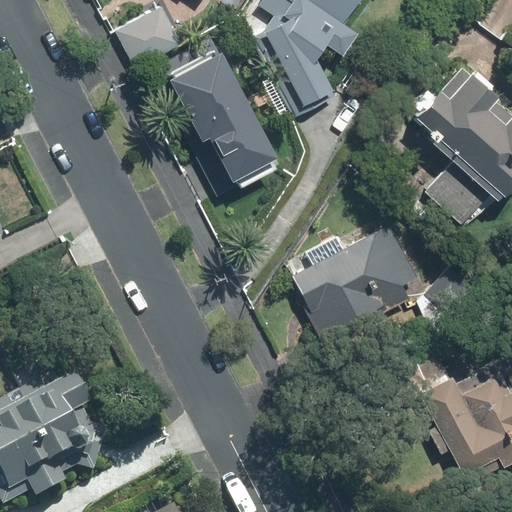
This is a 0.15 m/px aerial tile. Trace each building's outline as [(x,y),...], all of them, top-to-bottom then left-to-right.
[(219,0),(219,1),(233,10),(239,0),(219,0)] [(254,0),(254,1),(271,13),(264,22),(269,26),(250,35),(292,114),(331,94),(310,54),(321,38),(340,51),(356,28),(342,18),(354,0),(254,0)] [(160,3),(114,27),(134,64),(180,40),(160,3)] [(267,148),(215,50),(171,74),(199,126),(205,122),(230,167),(267,148)] [(511,102),(457,56),(406,115),(452,154),(422,188),(466,226),(511,172),(511,102)] [(387,221),(290,272),(325,339),(408,295),(401,282),(416,274),(387,221)] [(462,293),(444,272),(413,298),(431,319),(462,293)] [(500,460),(511,454),(511,374),(502,355),(455,378),(452,372),(419,388),(460,471),(496,453),(500,460)] [(76,468),(93,473),(98,457),(101,445),(106,429),(90,424),(82,409),(90,405),(74,374),(44,390),(39,380),(0,400),(0,502),(2,507),(31,492),(35,500),(66,484),(62,476),(76,468)]
